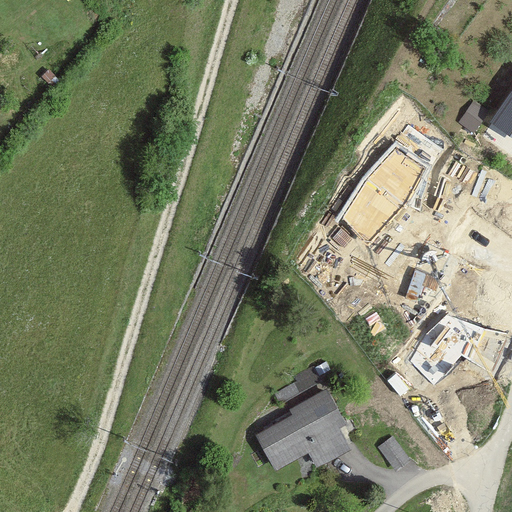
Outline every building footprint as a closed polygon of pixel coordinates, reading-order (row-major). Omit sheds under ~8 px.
[(511,96),(501,111),(511,119),(511,96)] [(473,103),(459,123),(475,134),(489,113),(473,103)] [(431,169),(396,144),(364,177),(336,225),(366,247),(410,208),(431,169)] [(295,418),(260,437),(277,468),(310,450),(319,466),(349,450),(338,430),(350,424),(329,386),(289,408),(295,418)] [(394,435),(380,446),(398,469),(412,459),(394,435)]
